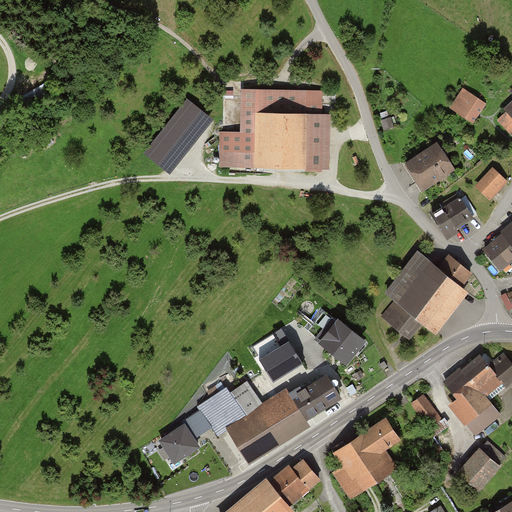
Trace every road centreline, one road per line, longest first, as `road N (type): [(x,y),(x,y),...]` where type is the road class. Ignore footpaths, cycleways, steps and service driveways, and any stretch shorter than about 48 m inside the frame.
road 1 (track): [(0,219),(135,179),(291,182),(399,196)]
road 2 (tertiary): [(187,500),(242,482),(453,344),(497,330)]
road 3 (unclassified): [(312,0),(399,196),(445,244),(466,254)]
road 4 (track): [(140,13),(233,86),(282,80),(306,42),(327,30)]
